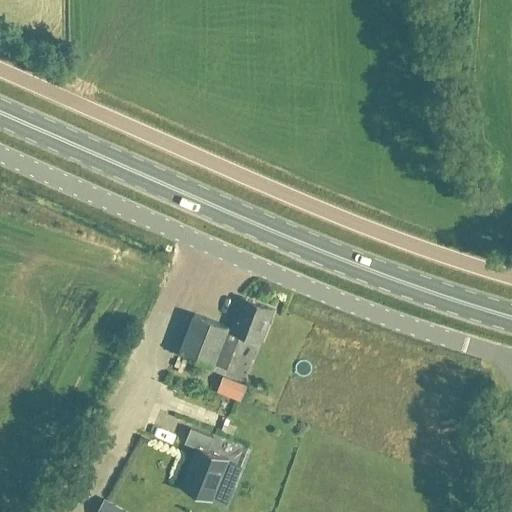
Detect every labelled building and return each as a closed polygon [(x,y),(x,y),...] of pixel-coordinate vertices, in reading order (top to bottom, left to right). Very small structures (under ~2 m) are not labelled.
[(229,327),(215,364),(226,369),(239,334),(261,343),(273,310),(241,298),(229,327)] [(215,364),(229,327),(194,314),(180,352),(202,361),(202,360),(215,364)] [(226,397),(232,380),(223,377),(216,393),(226,397)] [(232,436),(236,427),(228,424),(229,421),(225,420),(221,431),(225,432),(224,433),(232,436)] [(207,451),(213,437),(194,430),(190,428),(184,443),(197,448),(181,489),(211,501),(228,459),(207,451)]
